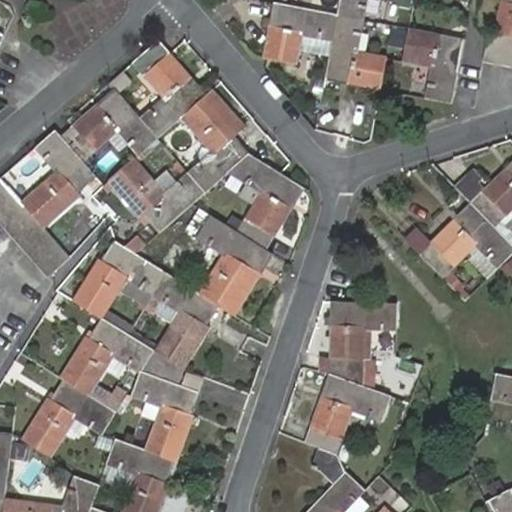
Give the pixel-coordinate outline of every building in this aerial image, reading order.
[(337,0),(334,14),(362,20),(365,0),(337,0)] [(511,0),(499,0),(494,32),(503,34),(511,35),(511,0)] [(273,2),(262,58),(294,64),(299,35),(330,40),(334,14),(273,2)] [(334,14),(330,40),(322,78),(379,89),(386,58),(355,52),(362,20),(334,14)] [(429,67),(424,98),(449,103),(462,39),(406,28),(399,61),(429,67)] [(494,32),(488,31),(483,61),(497,64),(503,34),(494,32)] [(511,35),(503,34),(497,64),(511,67),(511,65),(511,35)] [(206,94),(157,40),(132,62),(165,98),(141,119),(157,138),(186,113),(206,94)] [(157,138),(141,119),(116,88),(61,135),(83,162),(119,130),(139,154),(157,138)] [(227,172),(247,155),(232,137),(244,126),(212,89),(206,94),(186,113),(219,148),(188,176),(203,194),(227,172)] [(61,135),(56,129),(36,146),(57,169),(20,201),(30,212),(40,224),(43,227),(79,197),(76,194),(96,178),(83,162),(61,135)] [(264,249),(302,188),(247,155),(227,172),(261,191),(236,232),(264,249)] [(134,159),(108,181),(140,217),(143,216),(158,233),(159,234),(190,205),(203,194),(188,176),(167,194),(134,159)] [(511,159),(468,205),(493,229),(511,209),(511,159)] [(0,197),(10,189),(1,177),(0,178),(0,197)] [(0,217),(20,201),(10,189),(0,197),(0,217)] [(30,212),(20,201),(0,217),(0,221),(7,231),(30,212)] [(511,248),(493,229),(468,205),(417,255),(417,256),(442,280),(472,249),(495,270),(511,252),(511,248)] [(7,231),(18,242),(40,224),(30,212),(7,231)] [(220,308),(234,317),(273,254),(264,249),(236,232),(208,215),(195,237),(231,259),(205,299),(220,308)] [(18,242),(27,254),(50,235),(43,227),(40,224),(18,242)] [(27,254),(37,266),(60,247),(50,235),(27,254)] [(96,259),(71,302),(99,319),(123,279),(150,296),(163,273),(111,241),(99,260),(96,259)] [(60,247),(37,266),(47,277),(69,259),(60,247)] [(511,252),(495,270),(502,277),(511,266),(511,252)] [(155,354),(184,372),(209,333),(206,331),(220,308),(205,299),(163,273),(150,296),(181,314),(155,354)] [(396,301),(330,301),(329,373),(362,385),(365,329),(397,329),(396,301)] [(140,373),(155,354),(126,336),(99,319),(88,338),(86,337),(60,376),(63,378),(90,395),(115,356),(140,373)] [(112,439),(173,462),(176,457),(179,458),(194,417),(190,415),(199,393),(179,386),(184,372),(155,354),(140,373),(139,375),(132,395),(166,407),(150,448),(114,435),(112,439)] [(362,385),(329,373),(304,444),(318,449),(335,455),(352,411),(383,421),(391,396),(362,385)] [(511,378),(496,375),(491,401),(511,405),(511,378)] [(78,416),(104,432),(118,411),(90,395),(63,378),(50,398),(48,398),(21,440),(51,458),(78,416)] [(0,498),(4,500),(13,434),(0,432),(0,498)] [(89,508),(98,511),(158,511),(170,482),(167,480),(173,462),(112,439),(106,459),(143,472),(127,511),(108,511),(90,505),(89,508)] [(318,449),(311,469),(319,471),(333,484),(345,470),(334,460),(335,455),(318,449)] [(333,484),(307,511),(345,511),(365,488),(345,470),(333,484)] [(71,478),(96,487),(98,480),(73,471),(71,478)] [(87,511),(89,508),(90,505),(96,487),(71,478),(60,507),(4,500),(2,511),(87,511)] [(511,511),(511,496),(509,490),(485,502),(490,511),(511,511)]
